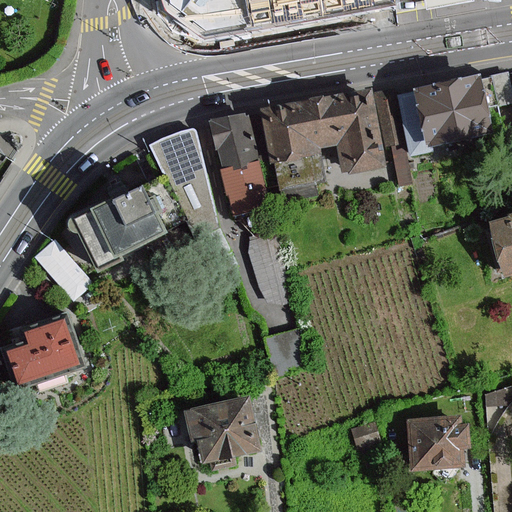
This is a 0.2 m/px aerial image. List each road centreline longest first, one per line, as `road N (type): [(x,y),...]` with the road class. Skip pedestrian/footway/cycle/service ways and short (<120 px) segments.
road 1 (secondary): [(176,111),(511,48)]
road 2 (secondary): [(511,15),(181,72)]
road 3 (secondary): [(103,101),(56,141),(0,218)]
road 4 (secondary): [(0,280),(89,162)]
